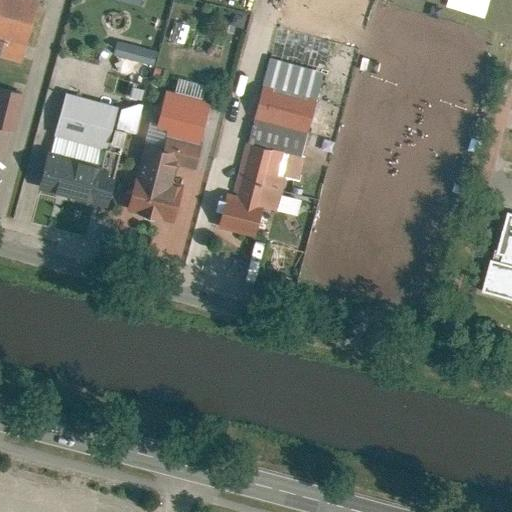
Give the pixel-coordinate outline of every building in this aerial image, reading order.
[(38,0),(0,0),(0,52),(23,58),(38,0)] [(156,46),(120,37),(116,51),(153,60),(156,46)] [(272,55),(264,85),(318,99),(327,69),(272,55)] [(0,124),(14,128),(24,91),(0,84),(0,86),(0,124)] [(264,85),(255,119),(309,133),(318,99),(264,85)] [(211,99),(169,89),(159,131),(172,134),(201,141),(211,99)] [(118,103),(69,91),(54,150),(103,162),(118,103)] [(249,140),(303,155),(309,133),(255,119),(249,140)] [(201,141),(172,134),(169,146),(148,141),(130,209),(177,221),(186,183),(175,180),(179,161),(195,165),(201,141)] [(303,155),(249,140),(235,192),(229,191),(220,224),(256,233),(264,203),(279,207),(288,175),(297,178),(303,155)] [(124,151),(111,147),(107,165),(119,168),(124,151)] [(107,165),(54,152),(46,186),(111,202),(119,168),(107,165)] [(511,215),(504,214),(483,290),(511,297),(511,215)] [(269,246),(264,274),(281,277),(286,250),(269,246)]
